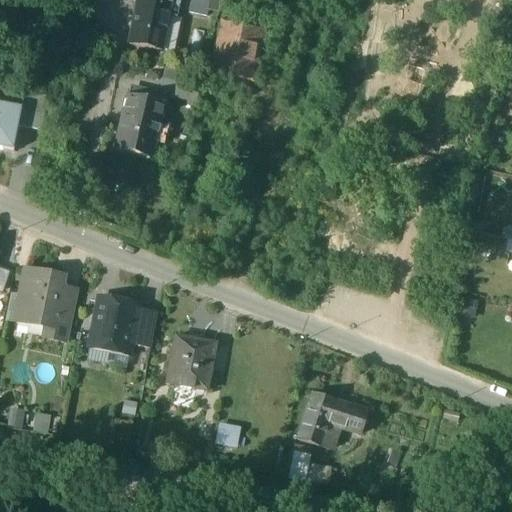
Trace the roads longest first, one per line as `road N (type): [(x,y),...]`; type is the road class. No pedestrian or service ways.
road 1 (residential): [(511,405),(0,202)]
road 2 (residential): [(333,511),(0,454)]
